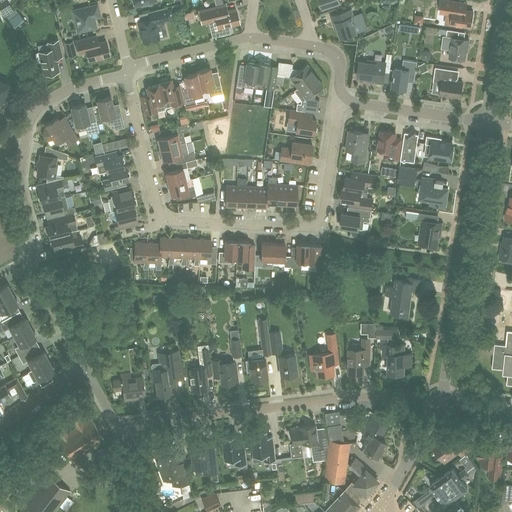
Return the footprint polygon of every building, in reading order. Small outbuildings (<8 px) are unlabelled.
[(467,3),(450,0),(442,0),(440,14),(446,15),(444,24),(455,26),(455,23),(471,25),(474,11),(466,10),(467,3)] [(97,27),(95,19),(101,17),(98,4),(73,10),(78,32),(97,27)] [(220,35),(218,28),(239,22),(236,9),(227,11),(225,4),(199,10),(202,23),(208,22),(212,37),(220,35)] [(165,29),(164,21),(174,19),(173,13),(171,8),(164,9),(164,8),(149,12),(150,18),(140,21),(139,21),(144,42),(148,41),(148,42),(150,44),(154,43),(155,41),(155,40),(159,39),(159,38),(157,31),(163,29),(165,29)] [(341,37),(356,32),(354,25),(356,24),(351,9),(332,15),(335,25),(337,25),(341,37)] [(18,32),(27,24),(18,12),(8,20),(18,32)] [(468,46),(469,39),(458,38),(459,31),(448,29),(447,36),(451,37),(450,49),(451,49),(449,57),(465,59),(467,46),(468,46)] [(110,55),(107,45),(106,40),(98,42),(97,36),(76,41),(79,53),(87,51),(89,60),(110,55)] [(73,40),(64,43),(67,57),(76,55),(73,40)] [(58,41),(48,43),(50,50),(35,53),(37,63),(42,62),(45,74),(59,70),(55,57),(62,56),(58,41)] [(383,82),(385,71),(390,72),(391,60),(386,59),(386,62),(368,60),(368,62),(360,61),(358,76),(371,78),(371,80),(383,82)] [(406,89),(407,81),(409,73),(416,74),(418,61),(404,59),(402,69),(395,68),(392,86),(406,89)] [(255,88),(259,63),(259,62),(258,64),(247,63),(245,74),(238,73),(236,85),(255,88)] [(298,87),(315,75),(308,66),(306,66),(297,72),(294,69),(292,68),(293,64),(285,62),(283,75),(291,77),(298,87)] [(278,67),(271,65),(271,64),(259,63),(255,88),(256,85),(274,88),(278,67)] [(448,78),(450,69),(436,67),(433,81),(442,82),(440,94),(461,97),(463,82),(449,80),(448,78)] [(212,96),(223,93),(220,79),(213,80),(211,72),(210,68),(197,71),(202,89),(210,87),(212,96)] [(181,91),(184,102),(185,106),(204,101),(203,98),(201,91),(202,91),(202,89),(197,71),(197,73),(185,76),(186,80),(188,88),(181,90),(181,91)] [(301,103),(300,110),(307,111),(309,111),(310,105),(318,107),(319,100),(315,99),(315,96),(312,93),(316,90),(321,86),(321,84),(315,75),(298,87),(294,91),(301,101),(301,103)] [(160,82),(159,82),(164,102),(165,107),(172,105),(184,102),(181,90),(180,84),(173,85),(171,79),(169,79),(168,78),(161,80),(160,82)] [(0,100),(1,101),(3,97),(5,96),(6,95),(7,94),(8,92),(8,90),(6,88),(8,84),(0,80),(0,100)] [(165,107),(164,102),(159,82),(158,82),(159,84),(146,87),(148,94),(141,96),(146,113),(158,111),(165,109),(164,107),(165,107)] [(102,118),(106,117),(107,125),(113,124),(114,129),(125,127),(121,111),(115,112),(111,97),(97,100),(102,118)] [(72,106),(76,125),(78,132),(87,129),(88,134),(99,132),(95,114),(88,116),(85,103),(72,106)] [(307,111),(300,110),(290,109),(288,122),(297,123),(296,131),(314,133),(316,119),(306,118),(307,111)] [(47,141),(53,137),(56,142),(65,137),(69,143),(78,138),(65,116),(59,119),(58,118),(46,125),(47,127),(45,128),(44,135),(47,141)] [(160,130),(158,123),(150,125),(151,132),(158,130),(160,130)] [(186,142),(183,132),(189,131),(187,124),(170,128),(172,134),(158,138),(160,149),(180,144),(186,142)] [(365,162),(369,133),(350,130),(347,149),(354,150),(352,160),(365,162)] [(384,150),(383,157),(398,159),(401,137),(395,136),(396,132),(381,130),(378,149),(384,150)] [(415,162),(419,134),(416,134),(413,130),(409,133),(405,132),(401,160),(402,160),(404,162),(406,160),(415,162)] [(432,144),(430,156),(453,159),(454,152),(452,152),(454,143),(438,141),(439,137),(427,135),(426,143),(432,144)] [(282,147),(280,160),(310,164),(313,144),(292,141),(291,148),(282,147)] [(160,149),(161,150),(158,151),(160,158),(163,157),(163,159),(177,156),(179,163),(186,161),(196,159),(194,151),(188,153),(187,148),(186,142),(180,144),(160,149)] [(53,156),(44,155),(40,154),(37,174),(48,176),(48,174),(54,175),(56,158),(67,159),(68,154),(54,149),(53,156)] [(100,173),(107,171),(126,166),(124,166),(123,162),(124,161),(123,158),(122,157),(121,155),(118,156),(116,150),(95,155),(100,173)] [(169,184),(192,178),(190,178),(186,161),(179,163),(176,163),(177,169),(166,172),(169,184)] [(449,165),(439,165),(425,161),(423,169),(438,171),(449,173),(449,165)] [(129,178),(128,175),(129,174),(129,172),(127,171),(126,166),(107,171),(109,171),(110,177),(103,179),(106,190),(127,185),(125,179),(129,178)] [(417,169),(400,166),(398,183),(415,185),(417,169)] [(375,174),(361,172),(352,170),(351,176),(346,176),(344,187),(342,187),(364,190),(364,191),(367,191),(368,184),(374,184),(375,174)] [(428,201),(430,202),(429,204),(446,207),(448,192),(446,192),(447,186),(443,185),(444,181),(436,180),(436,179),(422,177),(419,197),(421,197),(423,198),(424,199),(427,201),(428,201)] [(37,184),(38,190),(40,195),(38,197),(39,199),(41,200),(41,201),(61,197),(60,196),(64,195),(63,189),(69,187),(66,178),(64,179),(64,178),(61,178),(37,184)] [(192,178),(169,184),(172,195),(184,192),(186,198),(196,195),(194,186),(194,185),(192,178)] [(277,203),(278,183),(267,183),(267,186),(267,202),(277,203)] [(287,203),(288,184),(278,183),(277,203),(287,203)] [(236,204),(237,185),(226,184),(225,204),(236,204)] [(288,184),(287,203),(297,204),(298,184),(288,184)] [(246,205),(247,185),(237,185),(236,204),(246,205)] [(256,205),(257,186),(247,185),(246,205),(256,205)] [(267,186),(257,186),(256,205),(266,206),(267,202),(267,186)] [(364,190),(342,187),(340,199),(348,200),(347,206),(372,210),(373,200),(367,199),(368,191),(367,191),(364,191),(364,190)] [(108,198),(111,211),(136,205),(131,188),(113,192),(114,195),(110,196),(111,197),(108,198)] [(207,193),(203,194),(196,195),(196,196),(197,201),(202,201),(209,201),(207,193)] [(89,197),(91,205),(101,203),(99,194),(89,197)] [(43,201),(43,202),(42,204),(42,206),(45,208),(47,218),(60,215),(73,212),(76,211),(75,208),(71,206),(68,207),(67,202),(62,203),(61,197),(41,201),(41,202),(43,201)] [(136,205),(111,211),(108,212),(110,217),(118,221),(114,222),(116,229),(138,223),(134,206),(136,205)] [(370,222),(372,210),(356,208),(355,214),(342,212),(340,226),(363,229),(364,223),(364,221),(370,222)] [(50,236),(71,231),(69,231),(68,225),(76,223),(73,212),(60,215),(61,221),(47,225),(47,226),(45,227),(46,233),(49,232),(50,236)] [(442,222),(439,222),(427,220),(428,213),(419,212),(418,219),(422,220),(419,243),(437,246),(439,233),(441,233),(442,222)] [(75,230),(71,231),(50,236),(50,237),(52,236),(53,241),(50,242),(52,247),(54,247),(54,248),(69,244),(70,250),(84,247),(81,236),(77,237),(75,230)] [(511,236),(506,236),(504,248),(501,248),(500,257),(503,258),(503,260),(504,261),(509,262),(510,261),(511,259),(511,236)] [(174,264),(174,257),(173,257),(174,238),(161,237),(160,243),(161,243),(160,256),(170,257),(169,259),(169,264),(174,264)] [(186,239),(174,238),(173,257),(174,257),(182,257),(182,260),(181,260),(181,264),(187,264),(187,258),(185,257),(186,239)] [(198,258),(199,239),(186,239),(185,257),(187,258),(187,257),(195,258),(195,260),(194,260),(194,265),(193,265),(193,268),(199,268),(200,258),(198,258)] [(198,258),(200,258),(207,258),(207,263),(217,264),(217,258),(211,258),(212,240),(199,239),(198,258)] [(237,258),(238,241),(226,240),(225,252),(219,251),(219,262),(230,262),(231,258),(237,258)] [(238,241),(237,258),(243,258),(242,268),(254,269),(255,265),(255,254),(255,245),(249,244),(250,241),(238,241)] [(149,269),(149,262),(147,262),(148,243),(135,242),(134,261),(144,261),(144,264),(143,264),(143,268),(149,269)] [(273,260),(274,243),(262,242),(261,254),(255,254),(255,265),(261,266),(261,260),(273,260)] [(156,265),(156,269),(161,269),(162,262),(160,262),(160,256),(161,243),(160,243),(148,243),(147,262),(149,262),(157,262),(157,265),(156,265)] [(291,266),(291,256),(285,255),(285,243),(274,243),(273,260),(284,261),(284,267),(291,267),(291,266)] [(309,261),(309,244),(297,244),(297,256),(291,255),(291,256),(291,266),(301,267),(302,261),(308,261),(309,261)] [(322,245),(309,244),(309,261),(308,261),(308,266),(317,266),(316,270),(326,271),(327,257),(321,257),(322,245)] [(421,291),(423,279),(408,277),(407,281),(395,280),(395,287),(387,286),(385,295),(393,296),(390,313),(409,315),(412,290),(421,291)] [(7,284),(0,287),(0,300),(13,293),(7,284)] [(0,312),(0,320),(1,322),(10,316),(7,310),(18,303),(13,293),(0,300),(0,309),(1,312),(0,312)] [(10,316),(1,322),(0,321),(0,331),(9,327),(14,336),(31,327),(26,317),(14,323),(10,316)] [(272,353),(269,331),(269,332),(268,332),(268,326),(258,327),(259,333),(260,333),(263,354),(272,353)] [(378,338),(398,338),(398,329),(384,328),(383,328),(383,326),(376,326),(375,346),(377,347),(377,338),(378,338)] [(31,327),(14,336),(20,346),(36,337),(31,327)] [(240,337),(239,337),(238,330),(229,331),(230,338),(232,356),(243,355),(240,337)] [(269,331),(272,353),(283,352),(281,330),(269,331)] [(511,330),(508,330),(506,344),(495,343),(495,344),(491,344),(490,353),(494,353),(492,367),(503,368),(503,373),(508,374),(507,384),(511,384),(511,330)] [(337,348),(338,348),(336,332),(326,334),(328,349),(337,348)] [(370,361),(370,339),(362,338),(362,348),(348,348),(348,372),(363,373),(363,361),(370,361)] [(209,347),(208,348),(208,344),(197,346),(200,367),(190,368),(193,390),(208,389),(206,375),(214,374),(212,362),(211,362),(209,347)] [(412,365),(412,353),(402,353),(403,345),(384,344),(384,353),(389,353),(389,373),(404,373),(404,365),(412,365)] [(337,348),(328,349),(329,352),(310,355),(312,369),(317,369),(318,375),(334,373),(333,365),(339,364),(337,348)] [(28,372),(49,360),(44,350),(34,356),(30,349),(19,355),(23,362),(27,360),(32,369),(28,372)] [(177,386),(176,379),(182,379),(178,350),(157,353),(158,363),(152,364),(151,366),(153,380),(156,380),(158,395),(171,393),(170,387),(177,386)] [(279,356),(282,375),(298,373),(295,354),(279,356)] [(249,360),(245,360),(247,372),(251,372),(252,379),(268,377),(265,358),(249,360)] [(235,361),(220,363),(219,359),(212,360),(212,362),(214,374),(214,376),(221,375),(222,383),(238,381),(235,361)] [(49,360),(28,372),(33,382),(38,379),(42,386),(53,380),(50,373),(55,370),(49,360)] [(0,386),(17,377),(0,385),(0,377),(3,376),(0,370),(0,386)] [(125,399),(145,397),(143,377),(131,378),(131,373),(119,375),(120,380),(113,381),(114,390),(123,389),(125,399)] [(0,386),(0,399),(11,394),(8,389),(14,386),(21,399),(27,396),(17,377),(0,386)] [(339,416),(339,413),(338,411),(325,413),(330,440),(344,442),(339,416)] [(355,416),(355,426),(364,427),(365,413),(355,413),(355,416)] [(378,420),(372,417),(362,435),(369,439),(364,448),(378,456),(386,442),(380,438),(387,426),(378,420)] [(106,441),(92,419),(58,440),(71,462),(106,441)] [(317,435),(316,428),(315,425),(300,427),(299,427),(298,426),(293,428),(291,428),(291,429),(288,431),(293,442),(293,444),(289,444),(290,445),(292,457),(303,456),(301,443),(311,442),(313,460),(326,459),(328,444),(327,434),(317,435)] [(260,430),(258,429),(254,429),(253,431),(250,431),(253,455),(264,454),(265,461),(276,460),(273,435),(267,436),(266,429),(260,430)] [(462,457),(475,447),(469,439),(463,443),(454,430),(432,445),(444,463),(459,452),(462,457)] [(247,464),(245,447),(244,439),(238,440),(237,433),(231,434),(229,433),(225,433),(224,435),(222,435),(225,459),(230,458),(235,457),(236,465),(242,464),(247,464)] [(213,443),(206,444),(205,441),(198,440),(198,442),(190,443),(194,467),(203,466),(204,474),(217,472),(213,443)] [(349,442),(344,442),(330,440),(329,444),(322,500),(316,500),(328,511),(351,511),(360,503),(358,501),(370,488),(364,483),(357,491),(351,486),(347,491),(338,484),(339,481),(344,482),(349,442)] [(500,478),(502,460),(503,454),(497,453),(497,446),(485,444),(484,449),(479,448),(478,457),(483,458),(482,464),(491,465),(490,477),(500,478)] [(186,454),(177,455),(177,453),(176,452),(171,454),(161,455),(157,462),(164,479),(170,477),(171,477),(172,484),(189,482),(186,454)] [(357,491),(364,483),(370,488),(375,482),(376,483),(377,482),(377,481),(378,480),(366,469),(367,468),(355,457),(349,464),(361,475),(351,486),(357,491)] [(450,484),(473,467),(471,464),(458,474),(453,467),(443,474),(450,484)] [(463,480),(476,470),(473,467),(450,484),(458,494),(467,487),(463,480)] [(48,474),(19,511),(53,511),(70,491),(48,474)] [(438,493),(450,484),(443,474),(430,483),(438,493)] [(0,483),(0,505),(9,489),(0,483)] [(454,497),(458,494),(450,484),(438,493),(444,502),(441,504),(446,511),(458,503),(454,497)] [(315,491),(294,494),(295,503),(316,500),(315,491)] [(202,498),(208,511),(220,505),(214,492),(202,498)] [(482,511),(483,501),(476,500),(474,510),(482,511)]
